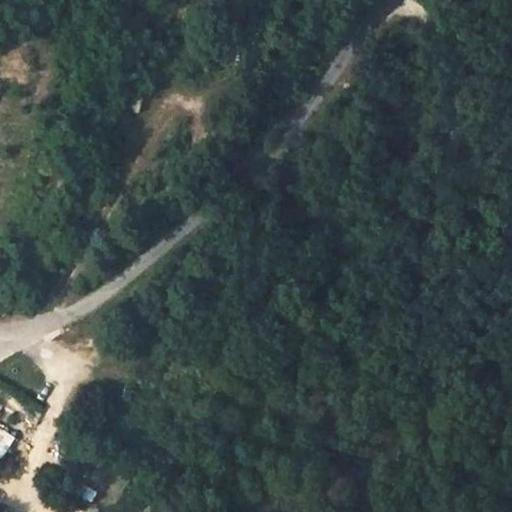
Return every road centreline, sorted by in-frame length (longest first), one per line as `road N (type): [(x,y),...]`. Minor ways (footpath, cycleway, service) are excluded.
road 1 (track): [(418,511),(430,429),(427,240),(464,87),(454,37),(404,0)]
road 2 (residential): [(0,340),(117,285),(277,140),(387,0)]
